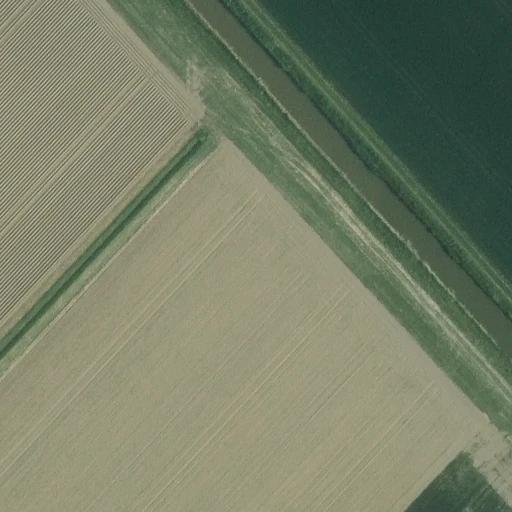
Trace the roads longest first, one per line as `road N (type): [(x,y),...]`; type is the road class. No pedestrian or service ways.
road 1 (track): [(158,0),(511,389)]
road 2 (track): [(511,284),(255,0)]
